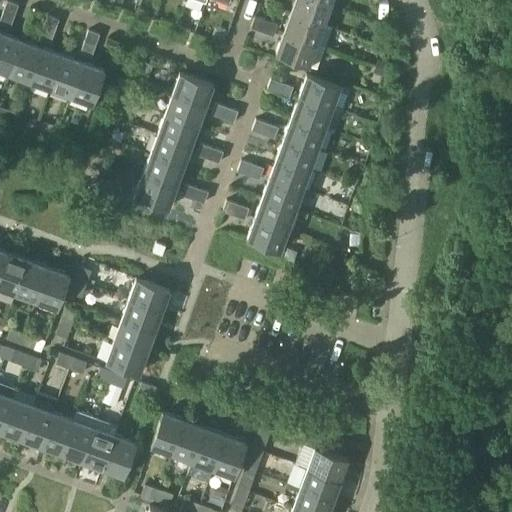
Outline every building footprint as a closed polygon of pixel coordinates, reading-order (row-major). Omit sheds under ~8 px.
[(20,4),(10,0),(9,0),(5,11),(16,15),(20,4)] [(330,5),(317,0),(294,0),(290,13),(322,25),(330,5)] [(1,22),(11,26),(16,15),(5,11),(1,22)] [(331,28),(322,25),(290,13),(282,33),(323,48),(331,28)] [(60,19),(50,15),(45,26),(56,30),(60,19)] [(254,17),(250,27),(262,31),(265,21),(254,17)] [(277,25),(265,21),(262,31),(273,35),(277,25)] [(216,25),(213,35),(224,38),(227,28),(216,25)] [(41,37),(52,41),(56,30),(45,26),(41,37)] [(89,30),(85,41),(96,45),(100,34),(89,30)] [(0,69),(11,73),(23,40),(3,33),(0,39),(0,69)] [(323,48),(282,33),(275,54),(316,69),(323,48)] [(23,40),(11,73),(31,81),(43,47),(23,40)] [(81,52),(92,56),(96,45),(85,41),(81,52)] [(51,88),(64,55),(43,47),(31,81),(51,88)] [(64,55),(51,88),(71,95),(83,62),(64,55)] [(384,76),(389,64),(377,60),(373,71),(384,76)] [(143,61),(139,74),(148,78),(153,65),(143,61)] [(91,103),(104,69),(83,62),(71,95),(91,103)] [(170,94),(203,105),(210,85),(178,73),(170,94)] [(272,73),(269,78),(279,82),(281,76),(272,73)] [(348,89),(305,73),(297,95),(341,110),(348,89)] [(269,78),(265,89),(276,93),(280,83),(279,82),(269,78)] [(291,87),(280,83),(276,93),(287,97),(291,87)] [(163,114),(196,125),(203,105),(170,94),(163,114)] [(323,128),(333,131),(341,110),(297,95),(290,115),(323,128)] [(213,102),(209,113),(220,118),(224,106),(213,102)] [(0,117),(13,123),(14,121),(18,111),(0,104),(0,117)] [(231,122),(235,110),(224,106),(220,118),(231,122)] [(17,114),(15,122),(23,125),(26,118),(25,114),(21,113),(17,114)] [(196,125),(163,114),(155,134),(188,146),(196,125)] [(282,135),(316,148),(323,128),(290,115),(282,135)] [(254,119),(250,131),(261,135),(265,123),(254,119)] [(45,120),(41,131),(56,136),(57,133),(60,125),(45,120)] [(276,127),(265,123),(261,135),(272,139),(276,127)] [(115,129),(112,138),(121,141),(124,132),(115,129)] [(148,155),(181,166),(188,146),(155,134),(148,155)] [(275,156),(309,168),(316,148),(282,135),(275,156)] [(198,144),(194,155),(206,159),(209,148),(198,144)] [(217,163),(220,152),(209,148),(206,159),(217,163)] [(181,166),(148,155),(141,175),(173,187),(181,166)] [(309,168),(275,156),(268,175),(301,188),(309,168)] [(240,159),(236,170),(246,174),(250,163),(240,159)] [(103,161),(99,175),(106,178),(114,174),(116,166),(103,161)] [(261,167),(250,163),(246,174),(257,178),(261,167)] [(173,187),(141,175),(133,196),(166,208),(173,187)] [(260,196),(294,208),(301,188),(268,175),(266,181),(260,196)] [(184,185),(180,196),(191,200),(194,189),(184,185)] [(202,204),(205,193),(194,189),(191,200),(202,204)] [(260,196),(253,216),(286,229),(292,212),(307,217),(308,213),(305,212),(294,208),(260,196)] [(225,200),(221,210),(231,214),(235,204),(225,200)] [(246,208),(235,204),(231,214),(242,219),(246,208)] [(245,238),(278,250),(286,229),(253,216),(245,238)] [(156,240),(152,250),(162,253),(165,243),(156,240)] [(0,286),(15,292),(27,259),(7,251),(0,269),(0,286)] [(35,300),(47,266),(27,259),(15,292),(35,300)] [(56,308),(69,274),(47,266),(35,300),(56,308)] [(90,269),(80,266),(75,279),(85,283),(90,269)] [(169,289),(135,277),(128,298),(161,310),(169,289)] [(70,293),(80,296),(85,283),(75,279),(70,293)] [(120,318),(154,330),(161,310),(128,298),(120,318)] [(75,310),(65,307),(60,320),(70,323),(75,310)] [(154,330),(120,318),(113,339),(146,351),(154,330)] [(55,333),(65,337),(70,323),(60,320),(55,333)] [(9,327),(6,337),(19,342),(23,332),(9,327)] [(33,347),(37,337),(23,332),(19,342),(33,347)] [(105,360),(138,372),(146,351),(113,339),(105,360)] [(14,349),(10,360),(24,365),(27,354),(14,349)] [(60,352),(54,368),(67,373),(69,367),(72,357),(60,352)] [(37,369),(41,359),(27,354),(24,365),(37,369)] [(82,372),(85,362),(72,357),(69,367),(82,372)] [(109,381),(113,372),(100,367),(97,377),(109,381)] [(123,386),(126,377),(113,372),(109,381),(123,386)] [(0,381),(0,429),(12,397),(13,397),(16,387),(0,381)] [(142,382),(138,392),(151,397),(155,387),(142,382)] [(16,387),(13,397),(0,429),(20,437),(32,404),(36,394),(16,387)] [(32,404),(20,437),(40,445),(52,412),(32,404)] [(76,409),(73,419),(61,452),(81,459),(96,416),(76,409)] [(162,411),(150,444),(171,452),(183,419),(162,411)] [(61,452),(73,419),(52,412),(40,445),(61,452)] [(96,416),(81,459),(101,467),(113,434),(116,423),(96,416)] [(183,419),(171,452),(191,459),(203,426),(183,419)] [(211,467),(223,434),(203,426),(191,459),(211,467)] [(266,437),(256,433),(251,446),(261,450),(266,437)] [(122,474),(135,442),(113,434),(101,467),(122,474)] [(232,475),(244,441),(223,434),(211,467),(232,475)] [(295,461),(306,465),(306,466),(339,478),(347,457),(314,445),(313,447),(302,443),(295,461)] [(246,460),(256,463),(261,450),(251,446),(246,460)] [(339,478),(306,466),(299,486),(332,499),(339,478)] [(251,477),(241,474),(236,487),(246,490),(251,477)] [(144,483),(140,493),(154,498),(157,488),(144,483)] [(327,511),(332,499),(299,486),(291,507),(306,511),(327,511)] [(246,490),(236,487),(231,500),(241,504),(246,490)] [(157,488),(154,498),(167,503),(170,493),(157,488)] [(191,511),(194,511),(198,503),(185,498),(181,508),(191,511)] [(198,503),(194,511),(209,511),(211,508),(198,503)]
